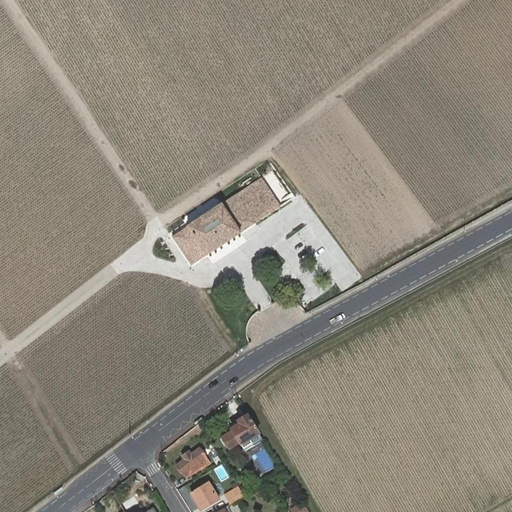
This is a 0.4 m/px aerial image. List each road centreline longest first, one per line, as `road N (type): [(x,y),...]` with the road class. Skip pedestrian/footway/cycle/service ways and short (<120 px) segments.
road 1 (track): [(457,0),(267,148),(351,278),(511,188)]
road 2 (primary): [(137,447),(243,368),(511,220)]
road 3 (track): [(511,248),(275,375),(252,400),(318,511)]
road 4 (track): [(155,223),(10,0)]
road 5 (track): [(137,262),(155,223),(267,148)]
road 6 (track): [(0,341),(75,464)]
